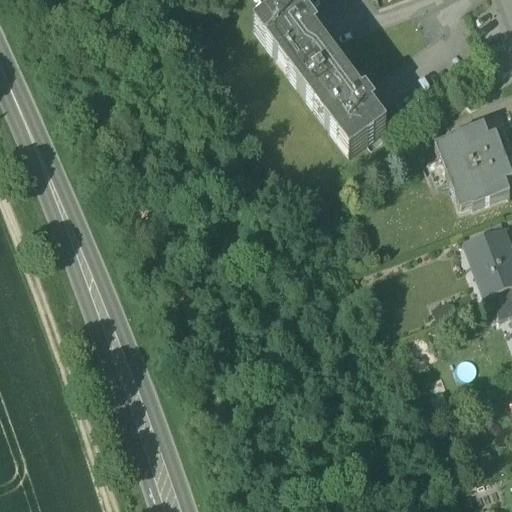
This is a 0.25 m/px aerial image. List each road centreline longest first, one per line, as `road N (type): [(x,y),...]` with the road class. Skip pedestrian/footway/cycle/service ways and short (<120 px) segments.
road 1 (secondary): [(171,511),(0,69)]
road 2 (track): [(0,206),(111,511)]
